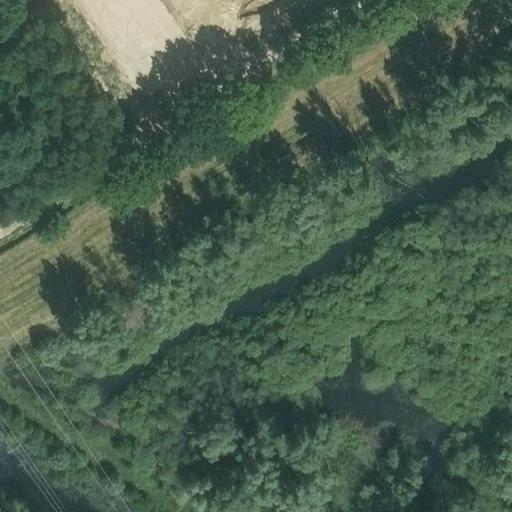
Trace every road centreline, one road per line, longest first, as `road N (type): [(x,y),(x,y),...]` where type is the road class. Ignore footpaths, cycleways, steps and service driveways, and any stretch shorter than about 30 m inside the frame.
road 1 (unclassified): [(0,221),(201,92)]
road 2 (unclassified): [(201,92),(353,0)]
